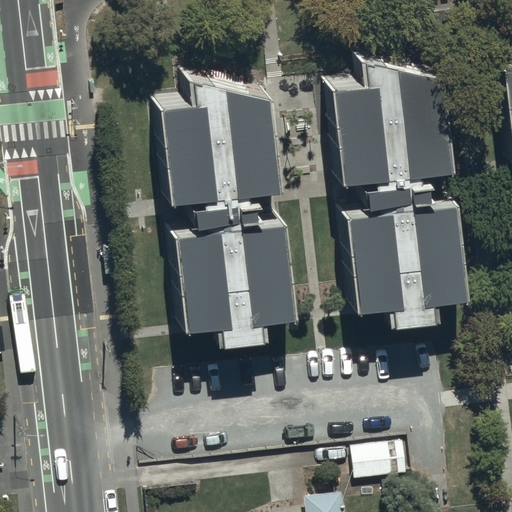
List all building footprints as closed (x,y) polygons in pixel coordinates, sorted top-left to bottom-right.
[(351,77),(320,80),(330,174),(357,171),(358,182),(360,200),(332,203),(343,301),(375,297),(376,307),(378,317),(428,311),(427,302),(425,293),(458,289),(447,191),(417,194),(415,176),(414,165),(443,162),(433,67),(348,45),(351,77)] [(511,57),(488,60),(499,154),(511,152),(511,57)] [(182,95),(151,98),(162,193),(188,190),(189,202),(191,219),(164,222),(175,319),(207,316),(208,326),(209,335),(259,330),(258,322),(257,311),(289,308),(279,209),(249,213),(247,195),(246,183),(274,180),(264,85),(179,63),(182,95)] [(347,445),(351,478),(403,472),(399,439),(347,445)] [(341,511),(339,491),(301,496),(303,511),(341,511)]
